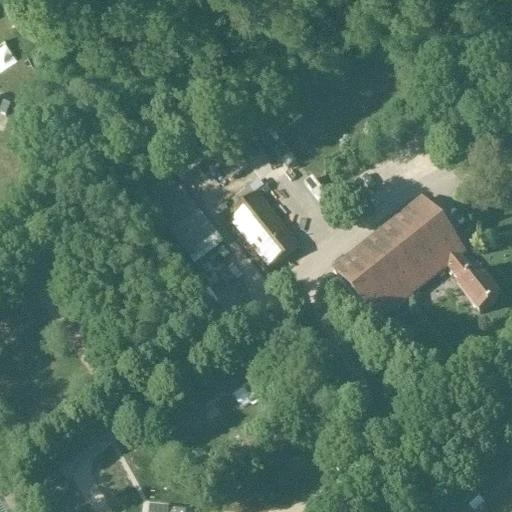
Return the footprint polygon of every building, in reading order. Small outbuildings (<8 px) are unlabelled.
[(0,0),(0,17),(10,12),(3,0),(0,0)] [(1,36),(10,57),(31,48),(22,27),(1,36)] [(367,74),(351,79),(356,95),(371,90),(367,74)] [(2,106),(11,109),(17,91),(9,88),(2,106)] [(210,184),(174,193),(181,218),(204,212),(210,237),(223,234),(210,184)] [(267,276),(297,251),(255,198),(224,223),(267,276)] [(463,258),(438,227),(420,204),(331,274),(375,329),(446,272),(458,288),(455,290),(478,319),(498,302),(476,274),(472,277),(459,261),(463,258)] [(22,335),(23,321),(12,320),(10,334),(22,335)]
